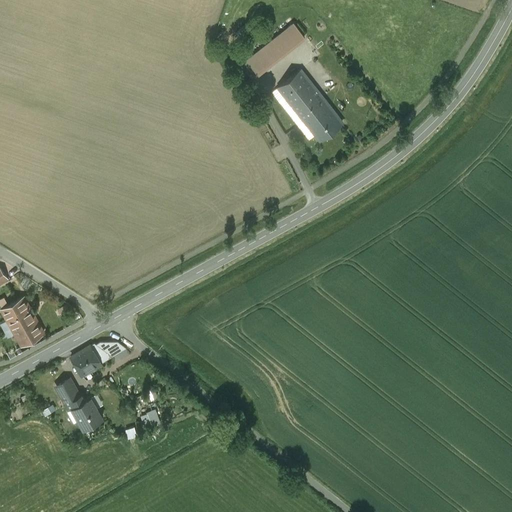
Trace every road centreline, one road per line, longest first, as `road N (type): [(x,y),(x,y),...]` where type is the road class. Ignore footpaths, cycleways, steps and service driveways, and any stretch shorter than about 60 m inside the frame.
road 1 (tertiary): [(511,6),(453,98),(402,149),(111,319)]
road 2 (unclassified): [(348,511),(111,319)]
road 3 (residential): [(100,325),(0,250)]
